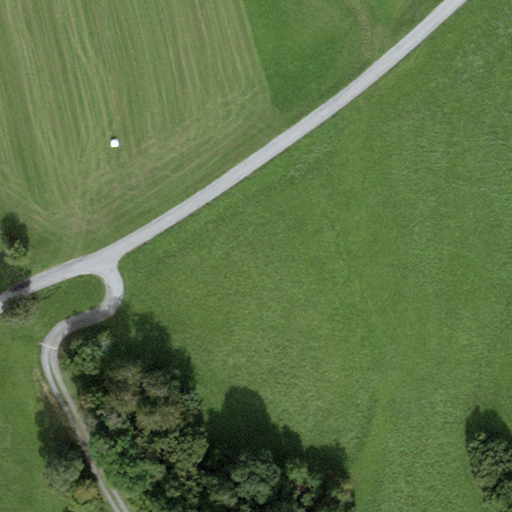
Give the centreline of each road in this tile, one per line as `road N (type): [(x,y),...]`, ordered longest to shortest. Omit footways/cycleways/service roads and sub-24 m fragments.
road 1 (unclassified): [(466,0),(346,105),(212,202),(0,316)]
road 2 (track): [(111,259),(122,305),(64,325),(46,348),(48,369),(119,511)]
